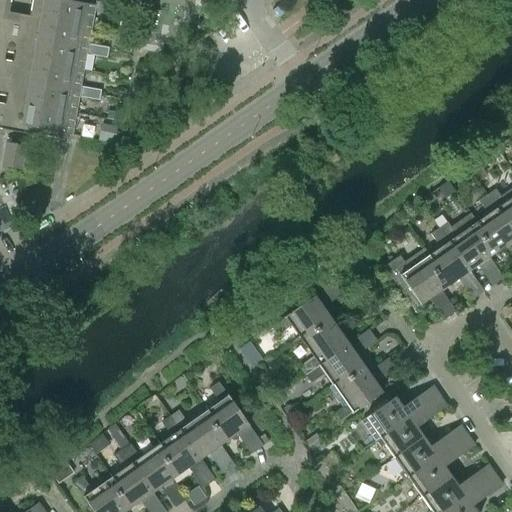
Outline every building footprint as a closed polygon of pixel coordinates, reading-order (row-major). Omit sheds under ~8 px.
[(62,0),(43,0),(40,19),(90,28),(93,12),(103,14),(105,4),(95,2),(94,6),(62,0)] [(87,49),(88,44),(90,28),(40,19),(36,40),(87,49)] [(98,46),(88,44),(87,49),(36,40),(32,62),(83,71),(86,55),(96,56),(98,46)] [(108,48),(98,46),(96,56),(106,58),(108,48)] [(80,87),(83,71),(32,62),(28,83),(79,92),(80,87)] [(90,89),(80,87),(79,92),(28,83),(24,104),(75,113),(78,97),(88,99),(90,89)] [(100,90),(90,89),(88,99),(98,101),(100,90)] [(22,103),(13,102),(9,124),(18,125),(22,103)] [(71,135),(75,113),(24,104),(20,126),(71,135)] [(1,167),(20,170),(25,146),(6,143),(1,167)] [(478,163),(470,169),(478,180),(485,174),(478,163)] [(511,232),(511,187),(499,196),(495,189),(486,195),(511,232)] [(431,192),(422,198),(427,205),(436,199),(431,192)] [(511,241),(511,232),(486,195),(477,201),(486,214),(475,222),(486,237),(478,243),(488,258),(511,241)] [(447,223),(438,228),(469,272),(477,266),(488,259),(488,258),(478,243),(486,237),(475,222),(469,214),(450,227),(447,223)] [(469,272),(438,228),(430,234),(439,247),(428,255),(438,270),(430,276),(441,292),(469,272)] [(438,270),(428,255),(423,248),(403,262),(399,256),(383,267),(416,314),(424,308),(421,305),(441,292),(430,276),(438,270)] [(319,336),(334,325),(314,296),(271,327),(277,336),(290,327),(298,338),(313,327),(319,336)] [(313,327),(298,338),(311,358),(299,367),(304,375),(348,344),(334,325),(319,336),(313,327)] [(242,347),(239,349),(243,355),(244,354),(253,348),(249,342),(242,347)] [(348,344),(304,375),(310,383),(323,374),(331,386),(346,375),(352,383),(368,373),(348,344)] [(346,375),(331,386),(328,388),(342,408),(332,414),(338,423),(382,393),(368,373),(352,383),(346,375)] [(279,379),(267,387),(273,395),(285,387),(279,379)] [(218,402),(206,409),(217,425),(209,431),(219,446),(248,426),(218,382),(209,389),(218,402)] [(361,421),(375,441),(439,396),(432,386),(402,407),(395,397),(361,421)] [(446,407),(439,396),(375,441),(379,448),(383,445),(392,458),(423,437),(416,428),(446,407)] [(288,405),(282,408),(287,415),(292,412),(288,405)] [(217,425),(206,409),(187,423),(178,410),(169,416),(200,460),(219,446),(209,431),(217,425)] [(169,435),(158,443),(169,459),(161,464),(171,480),(200,460),(169,416),(161,422),(169,435)] [(398,474),(402,481),(466,436),(459,426),(429,447),(423,437),(392,458),(402,471),(398,474)] [(263,434),(257,439),(262,446),(268,441),(263,434)] [(316,434),(304,442),(310,450),(321,442),(316,434)] [(411,485),(420,498),(450,476),(444,467),(474,446),(466,436),(402,481),(407,487),(411,485)] [(124,437),(116,443),(121,450),(129,445),(124,437)] [(321,442),(310,450),(313,455),(325,447),(321,442)] [(129,445),(121,450),(152,494),(171,480),(161,464),(169,459),(158,443),(138,457),(130,444),(129,445)] [(122,469),(110,477),(121,492),(113,498),(122,511),(125,511),(152,494),(121,450),(113,456),(122,469)] [(65,461),(50,472),(58,483),(73,473),(65,461)] [(427,511),(441,511),(494,475),(487,465),(457,486),(450,476),(420,498),(429,511),(427,511)] [(501,485),(494,475),(441,511),(475,511),(471,506),(501,485)] [(92,511),(122,511),(113,498),(121,492),(110,477),(91,490),(82,478),(73,484),(92,511)]
